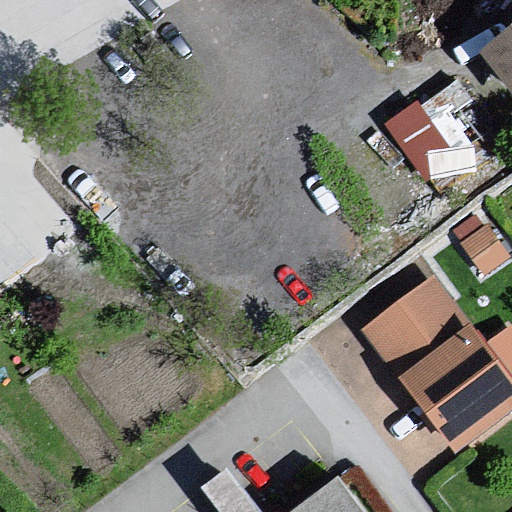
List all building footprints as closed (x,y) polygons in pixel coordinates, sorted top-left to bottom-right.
[(511,22),(482,47),(511,85),(511,22)] [(456,76),(386,123),(429,185),(491,133),(456,76)] [(511,391),(511,364),(430,262),(359,318),(455,437),(511,391)] [(227,511),(267,511),(270,510),(231,454),(201,474),(227,511)] [(366,511),(342,478),(295,511),(366,511)]
